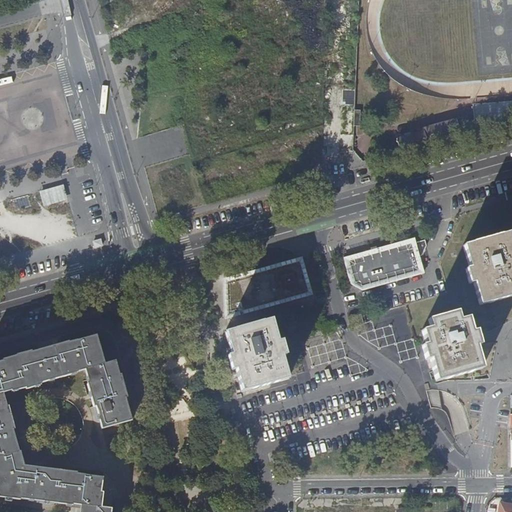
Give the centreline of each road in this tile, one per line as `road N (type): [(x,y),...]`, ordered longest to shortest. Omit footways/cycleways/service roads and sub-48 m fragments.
road 1 (residential): [(308,217),(346,338),(396,373),(454,458),(477,473)]
road 2 (tertiary): [(64,0),(128,260)]
road 3 (tertiary): [(154,253),(80,0)]
road 4 (track): [(335,0),(330,211)]
road 5 (primary): [(308,217),(511,160)]
road 6 (residential): [(281,488),(478,486)]
road 7 (primary): [(154,253),(308,217)]
road 8 (primary): [(0,297),(128,260)]
